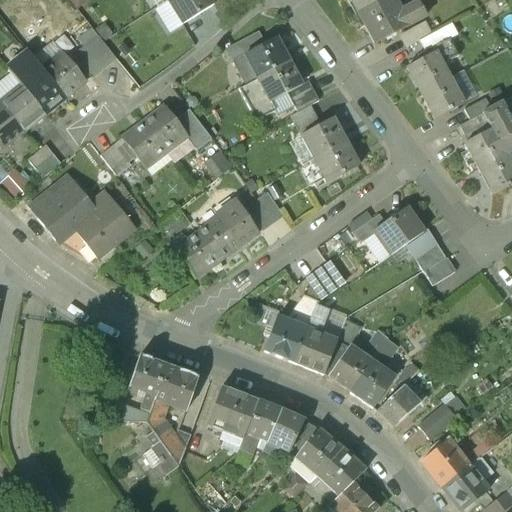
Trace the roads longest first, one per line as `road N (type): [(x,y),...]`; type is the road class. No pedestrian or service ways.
road 1 (residential): [(441,511),(336,412),(165,335)]
road 2 (residential): [(165,335),(415,164)]
road 3 (residential): [(266,0),(132,106),(107,108),(87,124)]
road 4 (residential): [(295,0),(415,164)]
road 5 (residential): [(165,335),(57,287),(0,241)]
road 6 (residential): [(415,164),(484,250),(511,238)]
